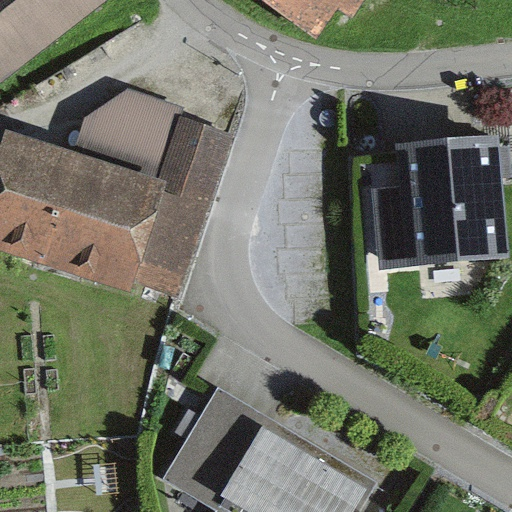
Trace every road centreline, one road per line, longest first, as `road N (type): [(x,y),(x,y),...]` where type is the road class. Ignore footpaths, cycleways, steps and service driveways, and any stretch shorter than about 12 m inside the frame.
road 1 (residential): [(285,66),(225,240),(235,306),(511,484)]
road 2 (residential): [(511,58),(369,71),(285,66)]
